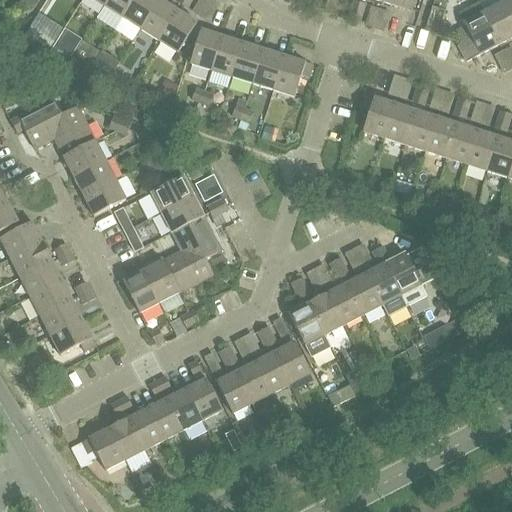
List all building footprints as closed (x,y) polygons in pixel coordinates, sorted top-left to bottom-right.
[(88,0),(103,9),(108,0),(88,0)] [(134,0),(108,0),(103,9),(121,21),(134,0)] [(159,3),(154,0),(134,0),(121,21),(139,33),(159,3)] [(191,4),(184,0),(178,0),(175,5),(186,12),(191,4)] [(310,0),(308,0),(306,8),(317,12),(320,3),(310,0)] [(382,0),(381,5),(410,15),(414,2),(408,0),(382,0)] [(511,0),(501,6),(511,27),(511,0)] [(157,44),(177,14),(159,3),(139,33),(157,44)] [(353,4),(350,13),(361,16),(364,8),(353,4)] [(482,16),(498,48),(511,40),(511,27),(501,6),(482,16)] [(463,28),(469,39),(459,44),(459,45),(457,50),(465,65),(479,58),(498,48),(482,16),(477,7),(457,17),(462,26),(463,28)] [(425,29),(438,33),(444,14),(431,10),(425,29)] [(359,25),(361,16),(350,13),(347,21),(359,25)] [(52,50),(61,37),(65,30),(39,14),(35,20),(23,38),(52,50)] [(195,26),(177,14),(157,44),(176,56),(195,26)] [(189,67),(210,74),(221,40),(200,33),(189,67)] [(71,58),(78,48),(61,37),(52,50),(71,58)] [(241,47),(221,40),(210,74),(231,81),(241,47)] [(262,53),(241,47),(231,81),(251,87),(262,53)] [(95,63),(101,54),(92,48),(82,63),(93,67),(95,63)] [(282,60),(262,53),(251,87),(272,94),(282,60)] [(282,60),(272,94),(293,101),(300,79),(307,82),(311,69),(282,60)] [(166,80),(159,92),(171,99),(178,88),(166,80)] [(417,88),(414,97),(425,101),(428,92),(417,88)] [(199,106),(203,95),(195,92),(190,103),(199,106)] [(212,99),(203,95),(199,106),(207,110),(212,99)] [(422,109),(425,101),(414,97),(411,106),(422,109)] [(394,108),(365,99),(361,111),(369,114),(362,135),(383,142),(394,108)] [(458,101),(455,110),(466,114),(469,105),(458,101)] [(9,125),(15,137),(23,134),(33,154),(53,144),(61,119),(52,103),(9,125)] [(230,119),(239,123),(243,112),(235,108),(230,119)] [(414,114),(394,108),(383,142),(403,149),(414,114)] [(464,123),(466,114),(455,110),(452,119),(464,123)] [(53,144),(63,163),(95,146),(77,111),(61,119),(53,144)] [(252,116),(243,112),(239,123),(247,127),(252,116)] [(403,149),(424,155),(435,121),(414,114),(403,149)] [(499,114),(496,123),(508,127),(510,118),(499,114)] [(456,128),(435,121),(424,155),(445,162),(456,128)] [(108,133),(116,136),(121,125),(112,122),(108,133)] [(505,136),(508,127),(496,123),(493,132),(505,136)] [(121,125),(116,136),(125,140),(128,132),(129,129),(121,125)] [(141,128),(135,131),(138,137),(141,142),(144,141),(151,137),(145,126),(141,128)] [(265,126),(261,137),(274,143),(278,131),(265,126)] [(465,168),(476,134),(456,128),(445,162),(465,168)] [(497,141),(476,134),(465,168),(486,175),(497,141)] [(511,163),(511,145),(497,141),(486,175),(506,182),(511,163)] [(63,163),(73,182),(105,166),(95,146),(63,163)] [(145,169),(156,164),(151,156),(141,161),(145,169)] [(149,177),(151,176),(157,187),(165,182),(156,164),(145,169),(149,177)] [(73,182),(82,201),(115,185),(105,166),(73,182)] [(194,169),(186,174),(191,184),(200,180),(194,169)] [(150,198),(160,217),(192,201),(182,181),(150,198)] [(93,221),(101,217),(125,205),(115,185),(82,201),(93,221)] [(170,237),(202,220),(192,201),(160,217),(170,237)] [(222,203),(213,207),(219,218),(227,214),(222,203)] [(7,207),(0,210),(0,235),(17,227),(7,207)] [(211,222),(219,218),(213,207),(205,212),(211,222)] [(125,235),(134,231),(123,210),(114,214),(125,235)] [(170,237),(180,256),(204,264),(220,256),(202,220),(170,237)] [(0,242),(0,245),(9,263),(41,247),(31,227),(0,242)] [(125,235),(135,253),(144,248),(134,231),(125,235)] [(377,243),(366,248),(371,257),(381,251),(377,243)] [(9,263),(19,282),(51,266),(41,247),(9,263)] [(54,254),(58,262),(68,257),(64,249),(54,254)] [(371,257),(375,265),(386,259),(381,251),(371,257)] [(212,280),(204,264),(180,256),(161,266),(177,298),(212,280)] [(62,270),(73,265),(68,257),(58,262),(62,270)] [(403,258),(384,269),(404,309),(427,297),(423,289),(427,287),(421,275),(414,279),(403,258)] [(343,271),(339,263),(328,268),(332,276),(343,271)] [(19,282),(29,301),(61,285),(51,266),(19,282)] [(161,266),(141,276),(158,308),(177,298),(161,266)] [(406,311),(404,309),(384,269),(364,278),(381,310),(386,321),(406,311)] [(347,279),(343,271),(332,276),(337,285),(347,279)] [(121,286),(138,318),(158,308),(141,276),(121,286)] [(362,320),(381,310),(364,278),(345,288),(362,320)] [(305,291),(300,282),(290,288),(294,296),(305,291)] [(38,321),(71,304),(61,285),(29,301),(38,321)] [(73,292),(77,301),(88,295),(84,287),(73,292)] [(342,330),(362,320),(345,288),(326,298),(342,330)] [(309,299),(305,291),(294,296),(298,304),(309,299)] [(82,309),(92,303),(88,295),(77,301),(82,309)] [(307,308),(323,340),(342,330),(326,298),(307,308)] [(38,321),(48,340),(80,323),(71,304),(38,321)] [(329,351),(323,340),(307,308),(287,318),(309,361),(329,351)] [(195,313),(187,318),(192,328),(201,324),(195,313)] [(184,332),(192,328),(187,318),(179,322),(184,332)] [(420,339),(427,353),(461,336),(456,326),(454,321),(420,339)] [(94,350),(80,323),(48,340),(59,360),(79,349),(82,356),(94,350)] [(256,337),(260,345),(271,340),(267,331),(256,337)] [(148,338),(154,349),(162,344),(157,333),(148,338)] [(275,348),(271,340),(260,345),(264,353),(275,348)] [(414,346),(406,351),(411,362),(420,357),(414,346)] [(293,347),(273,357),(290,389),(309,379),(293,347)] [(218,357),(222,365),(233,359),(228,351),(218,357)] [(270,399),(290,389),(273,357),(254,367),(270,399)] [(237,367),(233,359),(222,365),(226,373),(237,367)] [(200,376),(195,365),(187,370),(192,381),(200,376)] [(235,377),(251,409),(270,399),(254,367),(235,377)] [(231,419),(251,409),(235,377),(215,387),(231,419)] [(170,392),(164,381),(156,386),(161,396),(170,392)] [(184,394),(201,425),(221,415),(204,383),(184,394)] [(153,401),(161,396),(156,386),(148,390),(153,401)] [(182,435),(201,425),(184,394),(165,403),(182,435)] [(131,412),(126,401),(118,405),(123,416),(131,412)] [(162,445),(182,435),(165,403),(146,413),(162,445)] [(115,420),(123,416),(118,405),(109,410),(115,420)] [(162,445),(146,413),(127,423),(143,455),(162,445)] [(124,465),(143,455),(127,423),(108,433),(124,465)] [(108,433),(81,447),(87,459),(94,455),(104,475),(124,465),(108,433)] [(216,464),(209,453),(199,459),(206,471),(216,464)]
